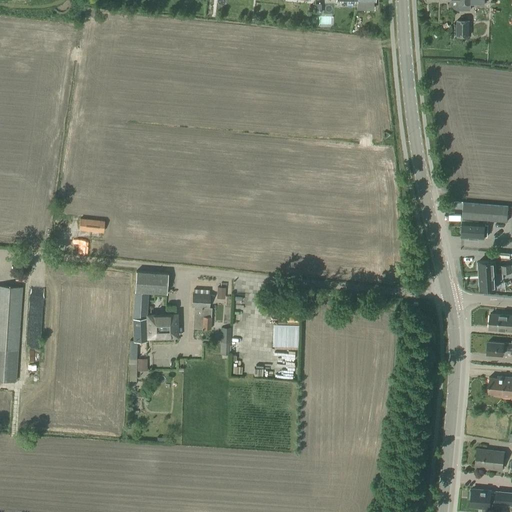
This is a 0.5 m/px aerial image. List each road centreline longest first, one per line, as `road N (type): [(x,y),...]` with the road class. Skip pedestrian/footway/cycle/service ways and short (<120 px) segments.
road 1 (track): [(0,252),(434,294)]
road 2 (tertiary): [(448,295),(419,181),(402,0)]
road 3 (tertiary): [(441,511),(454,378),(448,295)]
